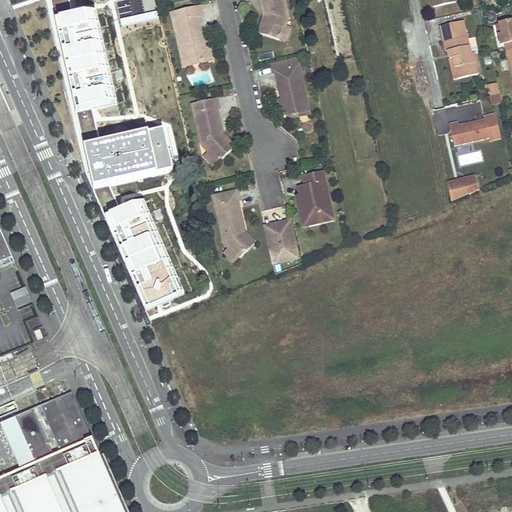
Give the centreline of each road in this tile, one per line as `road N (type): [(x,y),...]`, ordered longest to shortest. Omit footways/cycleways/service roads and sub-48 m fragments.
road 1 (unclassified): [(0,165),(135,480)]
road 2 (residential): [(202,478),(511,434)]
road 3 (unclassified): [(172,450),(62,193)]
road 4 (residential): [(62,193),(0,50)]
road 5 (residential): [(263,148),(223,0)]
